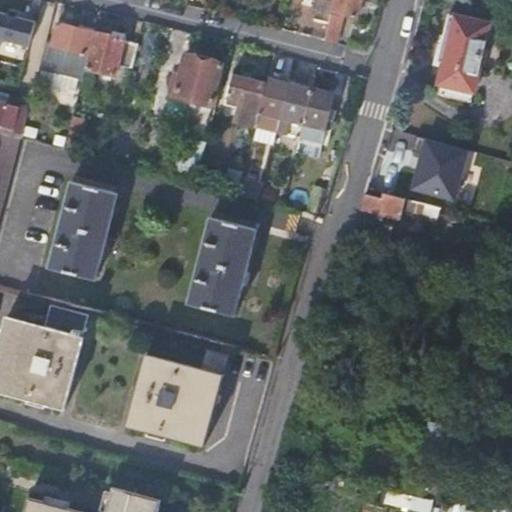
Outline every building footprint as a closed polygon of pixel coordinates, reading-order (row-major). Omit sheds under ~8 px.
[(331,11),(335,12),(338,0),(318,0),(314,18),(328,23),(331,11)] [(356,18),(360,0),(338,0),(335,12),(345,15),(356,18)] [(324,40),(338,43),(345,15),(335,12),(331,11),(328,23),(324,40)] [(488,23),(447,14),(442,36),(448,37),(439,82),(473,90),(488,23)] [(52,45),(46,43),(38,74),(81,85),(85,70),(94,34),(57,24),(52,45)] [(113,33),(112,38),(124,42),(126,36),(113,33)] [(112,38),(94,34),(85,70),(115,78),(119,65),(132,69),(139,46),(124,42),(112,38)] [(211,107),(221,66),(186,57),(175,98),(211,107)] [(257,124),(269,84),(235,76),(226,105),(239,109),(236,121),(257,127),(257,124)] [(290,86),(270,80),(269,84),(257,124),(278,130),(290,86)] [(313,91),(290,86),(278,130),(300,137),(313,91)] [(313,88),(313,91),(300,137),(308,138),(312,125),(324,128),(333,95),(313,88)] [(0,133),(17,138),(20,139),(28,111),(0,104),(0,133)] [(222,107),(216,105),(213,116),(220,117),(222,107)] [(83,121),(72,117),(64,150),(75,153),(83,121)] [(0,203),(17,138),(0,133),(0,203)] [(471,148),(424,137),(410,191),(457,203),(471,148)] [(195,181),(205,143),(192,141),(183,178),(195,181)] [(228,187),(239,190),(243,175),(232,172),(228,187)] [(117,193),(71,180),(45,266),(93,279),(117,193)] [(316,188),(309,209),(320,212),(326,191),(316,188)] [(363,192),(359,207),(396,219),(399,211),(425,218),(429,205),(381,191),(380,197),(363,192)] [(254,233),(210,221),(188,302),(232,314),(254,233)] [(8,319),(0,349),(0,391),(66,410),(84,339),(82,339),(88,316),(51,306),(45,328),(8,319)] [(201,370),(147,355),(127,427),(203,448),(223,377),(222,377),(228,356),(207,350),(201,370)] [(159,511),(162,501),(115,488),(108,511),(83,511),(27,496),(22,511),(159,511)] [(384,505),(421,511),(430,511),(433,500),(387,491),(384,505)]
